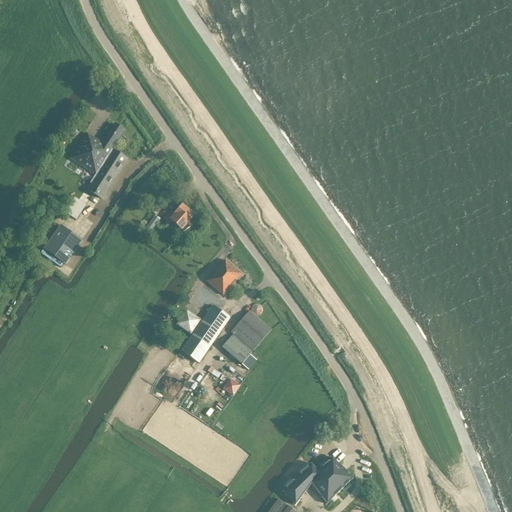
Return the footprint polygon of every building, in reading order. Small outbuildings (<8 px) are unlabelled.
[(89,190),(97,195),(107,202),(134,164),(117,152),(128,135),(121,131),(108,149),(100,144),(98,145),(91,140),(76,163),(98,178),(89,190)] [(157,217),(160,219),(166,210),(163,208),(157,217)] [(181,217),(175,217),(168,222),(172,228),(179,226),(187,237),(195,231),(193,228),(200,219),(188,210),(181,217)] [(165,223),(159,220),(150,233),(155,237),(165,223)] [(78,259),(87,245),(65,229),(48,253),(70,269),(75,263),(74,262),(75,261),(77,259),(76,259),(77,258),(78,259)] [(230,264),(211,286),(217,291),(214,294),(225,303),(228,299),(246,278),(230,264)] [(188,356),(205,368),(237,323),(220,310),(188,356)] [(254,316),(241,330),(236,337),(258,355),(276,334),(254,316)] [(227,352),(247,368),(255,359),(256,357),(236,340),(227,352)] [(255,359),(247,368),(253,374),(261,364),(255,359)] [(232,380),(235,374),(227,371),(225,376),(232,380)] [(336,460),(308,483),(327,505),(354,482),(336,460)] [(275,511),(294,511),(282,503),(275,511)]
